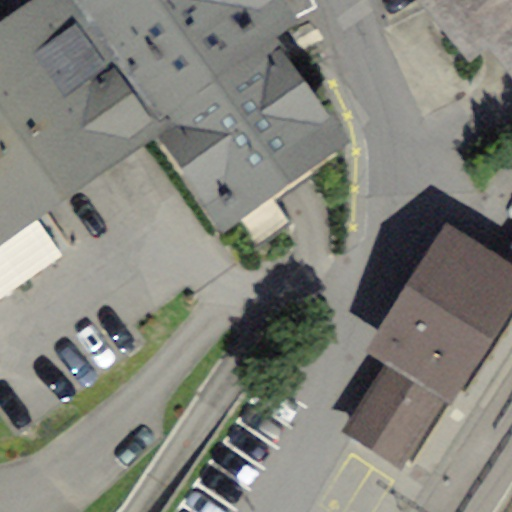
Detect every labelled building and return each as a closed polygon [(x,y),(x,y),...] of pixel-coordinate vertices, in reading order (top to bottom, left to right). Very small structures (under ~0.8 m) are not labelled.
[(143,97),(150,108),(203,71),(252,36),(273,21),(257,0),(81,0),(60,15),(126,109),(143,97)] [(510,8),(511,10),(511,0),(439,0),(434,5),(467,45),(510,8)] [(0,221),(138,125),(126,109),(60,15),(55,9),(17,36),(21,43),(0,57),(0,221)] [(252,36),(203,71),(278,176),(327,141),(252,36)] [(225,213),(278,176),(203,71),(150,108),(225,213)] [(445,383),(449,383),(511,286),(500,279),(449,247),(386,346),(402,356),(353,432),(396,459),(445,383)]
